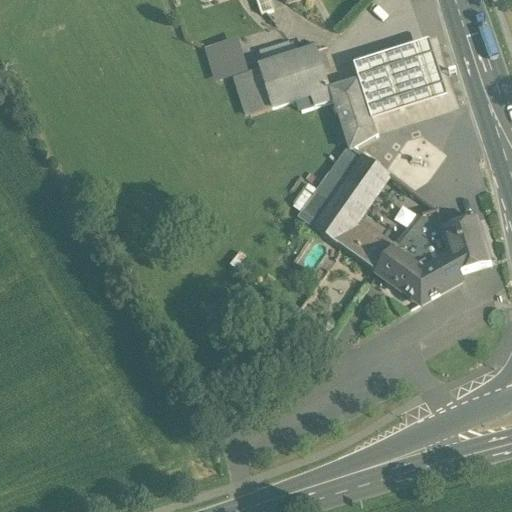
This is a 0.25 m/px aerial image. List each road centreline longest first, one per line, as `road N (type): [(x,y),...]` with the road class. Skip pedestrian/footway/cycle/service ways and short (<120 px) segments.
road 1 (tertiary): [(467,436),(241,511)]
road 2 (primary): [(511,153),(459,0)]
